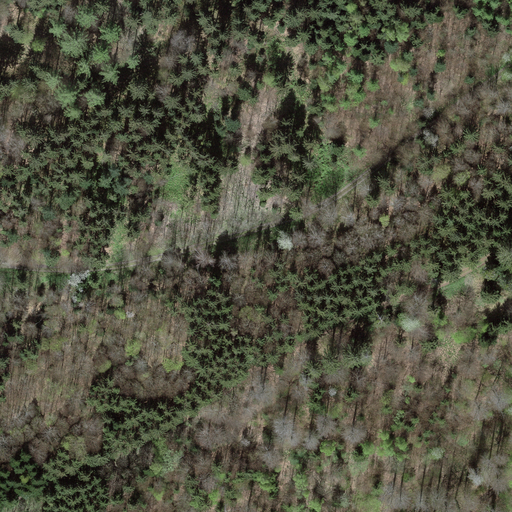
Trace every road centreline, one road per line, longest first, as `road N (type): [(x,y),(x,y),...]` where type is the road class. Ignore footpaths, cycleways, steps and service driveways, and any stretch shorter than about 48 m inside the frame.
road 1 (track): [(0,508),(189,417),(288,350),(511,241)]
road 2 (track): [(511,64),(305,214),(108,267),(0,265)]
